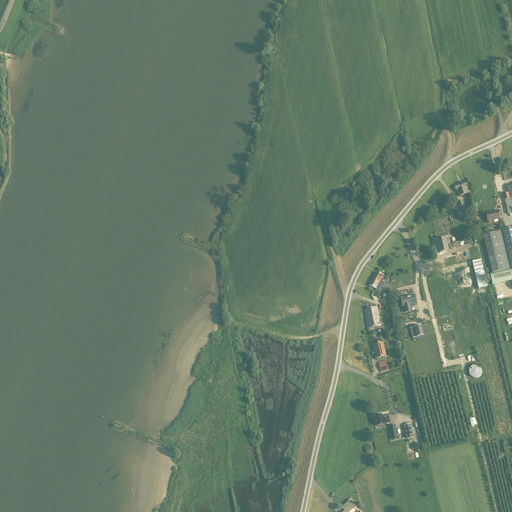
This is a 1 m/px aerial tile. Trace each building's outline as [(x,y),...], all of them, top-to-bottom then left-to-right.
[(460,184),(454,186),(456,191),(457,191),(459,197),(468,194),(467,187),(466,182),(460,184)] [(508,193),(503,195),(508,215),(511,213),(511,185),(506,187),(508,193)] [(487,222),(500,219),(498,211),(486,213),(487,222)] [(492,273),(511,269),(502,230),(483,235),(492,273)] [(446,238),(436,240),(439,253),(449,251),(452,251),(451,246),(448,247),(447,243),(449,242),(448,237),(446,238)] [(450,276),(453,288),(472,283),(465,257),(461,258),(460,252),(445,255),(449,276),(450,276)] [(478,289),(487,287),(481,260),(472,262),(478,289)] [(492,285),(511,280),(511,269),(490,274),(492,285)] [(377,272),(373,279),(386,286),(387,283),(385,282),(385,281),(382,279),(383,276),(377,272)] [(421,276),(428,315),(442,313),(441,306),(447,304),(443,281),(434,282),(433,274),(421,276)] [(389,287),(386,286),(373,279),(370,286),(377,290),(376,291),(380,293),(383,287),(387,290),(389,287)] [(460,345),(473,343),(464,291),(451,293),(460,345)] [(414,295),(401,298),(403,307),(404,306),(405,313),(411,312),(410,305),(412,305),(412,306),(416,305),(414,295)] [(377,307),(364,310),(368,329),(381,326),(377,307)] [(414,328),(410,329),(412,338),(413,338),(413,341),(417,340),(424,338),(423,336),(430,334),(428,324),(421,326),(414,328)] [(381,344),(374,345),(377,359),(385,357),(381,344)] [(377,363),(380,373),(388,370),(384,361),(377,363)] [(479,367),(468,366),(467,377),(479,378),(479,367)] [(377,427),(384,425),(384,424),(389,423),(388,417),(384,417),(384,418),(382,418),(382,415),(375,416),(377,427)] [(410,425),(404,426),(406,439),(413,438),(410,425)] [(345,511),(344,511),(348,511),(356,506),(350,500),(342,508),(345,511)]
